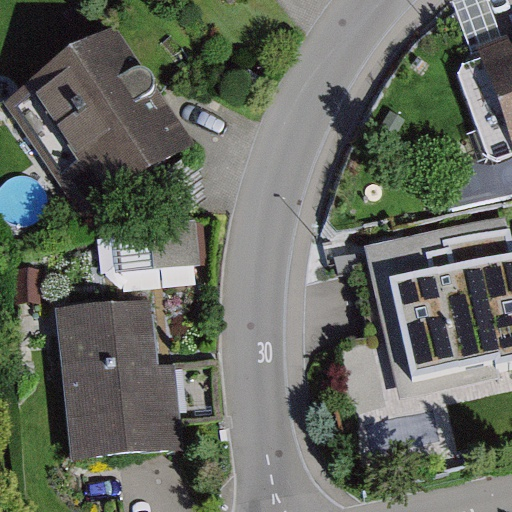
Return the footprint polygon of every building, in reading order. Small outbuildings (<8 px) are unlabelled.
[(123,39),(32,103),(110,215),(201,151),(123,39)] [(511,45),(494,52),(511,102),(511,45)] [(109,286),(207,280),(204,229),(106,235),(109,286)] [(502,381),(511,378),(511,257),(460,270),(456,250),(391,265),(411,348),(430,343),(442,395),(444,402),(503,388),(502,381)] [(163,304),(72,311),(84,478),(191,470),(185,383),(169,384),(163,304)]
